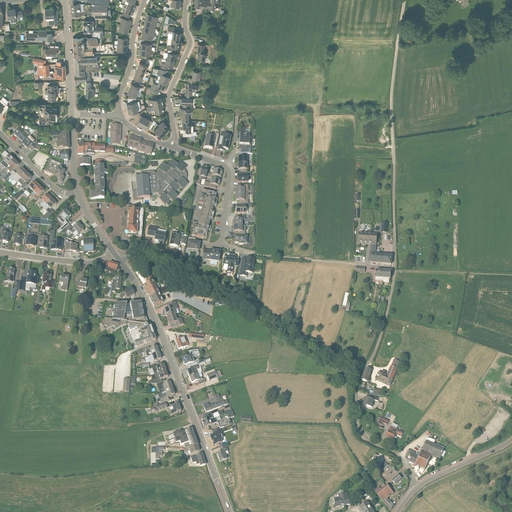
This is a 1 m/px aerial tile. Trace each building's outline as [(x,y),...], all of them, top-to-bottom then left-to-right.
[(136,4),(134,3),(126,0),(124,3),(122,2),(122,4),(124,5),(134,9),(136,5),(136,4)] [(166,0),(166,1),(171,2),(171,5),(175,6),(175,8),(179,9),(179,0),(166,0)] [(206,10),(207,0),(203,0),(195,0),(194,6),(199,7),(199,9),(206,10)] [(218,10),(218,0),(210,0),(210,1),(207,0),(206,10),(206,8),(218,10)] [(106,15),(106,5),(70,2),(70,4),(71,15),(83,14),(83,15),(95,15),(95,16),(106,15)] [(132,14),(134,9),(124,5),(123,7),(126,8),(125,11),(125,10),(123,15),(129,17),(130,14),(132,15),(132,14),(133,14),(132,14)] [(7,10),(8,18),(9,20),(10,20),(10,22),(14,22),(14,17),(22,16),(22,11),(15,12),(15,9),(7,10)] [(54,23),(54,25),(58,25),(58,20),(58,19),(57,19),(57,10),(53,10),(53,9),(44,9),(45,17),(54,17),(54,23)] [(146,20),(156,23),(158,17),(147,14),(146,20)] [(118,24),(129,27),(131,20),(123,18),(121,25),(118,24)] [(93,37),(100,37),(100,31),(101,31),(101,27),(92,27),(92,20),(84,20),(84,31),(93,31),(93,37)] [(155,28),(156,23),(146,20),(144,26),(155,28)] [(128,33),(129,27),(118,24),(118,25),(121,26),(120,31),(128,33)] [(153,34),(155,28),(144,26),(143,31),(153,34)] [(179,40),(180,32),(177,32),(177,31),(174,31),(175,27),(168,26),(167,32),(168,33),(167,38),(171,39),(179,40)] [(52,39),(52,33),(47,33),(47,30),(38,30),(38,33),(26,33),(26,39),(39,39),(39,36),(43,36),(43,39),(52,39)] [(152,40),(153,34),(143,31),(141,37),(152,40)] [(101,44),(101,37),(100,37),(93,37),(73,38),(74,55),(76,54),(77,58),(92,57),(92,45),(101,44)] [(182,41),(179,40),(171,39),(170,45),(167,45),(166,49),(174,50),(175,47),(181,48),(182,41)] [(204,44),(202,44),(198,43),(196,52),(198,53),(197,59),(202,60),(205,60),(206,53),(203,53),(204,44)] [(42,55),(56,55),(56,49),(59,49),(59,45),(49,45),(49,49),(42,49),(42,55)] [(174,53),(174,50),(166,49),(166,53),(167,53),(166,59),(174,60),(174,57),(177,58),(178,53),(174,53)] [(86,66),(85,64),(97,63),(97,62),(100,62),(100,57),(99,57),(92,57),(77,58),(74,58),(75,74),(89,73),(89,71),(99,71),(99,65),(86,66)] [(174,60),(166,59),(165,58),(164,63),(161,62),(160,68),(167,69),(168,66),(173,66),(174,60)] [(55,78),(56,78),(66,77),(65,66),(61,66),(61,62),(55,62),(55,64),(55,65),(55,72),(53,72),(53,75),(55,75),(55,78)] [(49,64),(43,64),(43,68),(37,68),(38,75),(49,74),(49,64)] [(148,72),(145,71),(137,68),(135,73),(143,76),(144,73),(147,74),(148,72)] [(159,80),(167,83),(169,77),(164,74),(166,70),(168,71),(168,70),(159,69),(157,75),(161,76),(159,80)] [(200,71),(198,71),(193,70),(192,78),(189,78),(188,83),(196,85),(197,84),(192,83),(192,79),(198,80),(200,71)] [(142,79),(143,76),(135,73),(133,78),(139,80),(138,81),(142,83),(143,79),(142,79)] [(153,83),(151,88),(159,91),(157,90),(158,88),(164,90),(167,83),(159,80),(158,80),(157,84),(153,83)] [(138,91),(141,84),(134,81),(133,84),(131,83),(129,88),(138,91)] [(90,89),(90,82),(86,82),(86,84),(85,84),(85,85),(86,85),(85,96),(94,97),(94,89),(90,89)] [(196,85),(188,83),(187,88),(186,88),(184,97),(191,97),(192,90),(196,90),(198,91),(199,85),(196,85)] [(47,94),(47,100),(54,100),(55,100),(56,100),(56,95),(58,95),(57,85),(47,85),(47,90),(44,90),(44,94),(47,94)] [(136,96),(138,91),(129,88),(127,93),(128,93),(128,98),(136,98),(136,96)] [(153,106),(163,104),(161,97),(157,98),(157,97),(153,97),(154,99),(149,99),(150,102),(152,102),(153,106)] [(191,97),(184,97),(181,97),(181,98),(178,98),(178,101),(181,101),(181,103),(182,103),(182,108),(186,108),(186,103),(191,103),(191,97)] [(127,103),(126,104),(128,109),(136,107),(135,102),(136,98),(128,98),(127,103)] [(56,109),(56,108),(45,108),(45,103),(39,104),(35,104),(36,117),(35,117),(35,122),(38,121),(38,123),(39,123),(39,122),(52,122),(52,119),(56,119),(56,112),(57,112),(57,111),(57,110),(57,109),(56,109)] [(154,113),(162,112),(161,107),(163,107),(163,104),(153,106),(154,113)] [(137,112),(136,107),(128,109),(129,113),(133,118),(137,115),(139,114),(137,112)] [(186,108),(182,108),(180,108),(179,116),(180,116),(180,114),(182,114),(182,121),(188,121),(188,114),(191,114),(191,108),(186,108)] [(141,115),(140,116),(139,114),(137,115),(139,118),(136,123),(141,126),(145,118),(141,115)] [(152,122),(145,118),(141,126),(145,128),(149,122),(151,123),(152,122)] [(158,125),(165,132),(167,130),(165,128),(167,126),(163,121),(158,125)] [(195,132),(193,132),(193,124),(190,124),(190,121),(188,121),(182,121),(182,129),(185,130),(185,132),(185,133),(182,133),(183,136),(195,136),(195,132)] [(164,133),(165,132),(158,125),(159,126),(153,131),(157,135),(158,134),(161,137),(165,134),(164,133)] [(29,137),(35,131),(21,127),(13,135),(22,143),(22,144),(29,137)] [(69,132),(57,132),(57,131),(50,131),(50,136),(56,136),(56,137),(57,137),(64,136),(64,140),(68,140),(69,140),(69,132)] [(240,154),(247,154),(250,154),(251,146),(249,146),(250,134),(246,133),(245,133),(240,133),(240,135),(237,134),(237,140),(239,140),(239,146),(241,146),(241,148),(240,148),(240,153),(240,154)] [(204,148),(212,149),(214,142),(217,143),(218,135),(211,134),(210,137),(206,136),(204,148)] [(230,136),(221,134),(217,150),(224,152),(225,150),(228,150),(229,146),(230,146),(230,142),(229,142),(230,138),(229,137),(230,136)] [(69,150),(68,140),(64,140),(64,136),(57,137),(57,143),(58,143),(58,147),(64,148),(64,149),(69,150)] [(133,148),(136,138),(130,136),(127,146),(133,148)] [(34,143),(29,137),(22,144),(27,150),(29,148),(32,152),(34,149),(35,147),(32,144),(34,143)] [(138,150),(141,141),(142,140),(136,138),(133,148),(138,150)] [(145,152),(148,143),(141,141),(138,150),(139,150),(139,151),(145,152)] [(145,152),(151,154),(154,145),(148,143),(145,152)] [(67,161),(67,153),(61,153),(61,152),(57,151),(54,158),(60,161),(60,159),(63,159),(63,161),(67,161)] [(247,164),(247,154),(240,154),(239,154),(239,155),(240,155),(240,157),(238,158),(238,160),(237,160),(237,164),(247,164)] [(8,166),(14,160),(9,156),(0,164),(2,166),(5,169),(8,166)] [(50,159),(44,171),(54,175),(54,177),(62,181),(64,177),(62,176),(64,172),(63,171),(64,170),(60,168),(60,170),(58,169),(61,164),(50,159)] [(14,172),(13,171),(18,165),(14,160),(8,166),(10,168),(7,171),(8,172),(9,173),(3,179),(5,181),(8,178),(14,172)] [(187,167),(181,162),(178,165),(172,160),(167,166),(164,163),(159,169),(159,170),(156,174),(153,171),(140,172),(140,177),(135,177),(137,191),(132,192),(133,201),(142,201),(142,198),(150,198),(149,194),(157,193),(161,197),(159,200),(165,205),(170,199),(173,202),(178,196),(175,193),(180,187),(183,190),(188,184),(185,181),(187,179),(186,179),(187,177),(187,173),(185,172),(186,172),(184,170),(187,167)] [(247,173),(247,164),(237,164),(237,168),(238,168),(238,170),(241,170),(241,173),(239,173),(247,173)] [(103,168),(103,166),(95,166),(95,168),(94,168),(95,175),(94,175),(94,182),(104,181),(104,177),(104,174),(108,174),(108,170),(104,170),(103,168)] [(206,177),(207,173),(208,168),(205,166),(204,167),(202,167),(202,169),(199,168),(199,167),(198,167),(196,184),(200,185),(201,178),(206,179),(206,177)] [(211,178),(217,180),(218,177),(220,178),(221,175),(222,175),(223,172),(222,171),(217,170),(213,168),(213,169),(214,169),(212,174),(207,173),(206,177),(211,178)] [(22,169),(16,174),(14,172),(8,178),(12,182),(13,181),(16,184),(18,182),(26,174),(22,169)] [(251,173),(247,173),(239,173),(239,176),(237,176),(237,183),(248,183),(248,177),(251,177),(251,173)] [(30,180),(30,179),(31,178),(26,174),(18,182),(22,186),(20,188),(22,190),(27,186),(25,184),(29,180),(30,180)] [(220,180),(217,180),(211,178),(210,183),(204,182),(203,186),(216,189),(215,189),(216,186),(218,187),(219,184),(220,184),(220,181),(219,181),(220,180)] [(95,191),(96,199),(104,199),(104,189),(104,181),(94,182),(95,182),(95,189),(96,189),(96,191),(95,191)] [(33,192),(39,186),(34,182),(25,191),(30,195),(33,192)] [(235,195),(248,195),(248,185),(237,185),(237,186),(238,186),(238,188),(236,189),(236,191),(234,191),(235,195)] [(35,200),(44,191),(39,186),(33,192),(36,195),(33,198),(35,200)] [(214,198),(215,193),(202,191),(198,207),(202,208),(202,207),(204,207),(199,228),(196,227),(197,223),(192,221),(191,226),(193,227),(191,236),(204,239),(205,235),(206,235),(213,208),(213,207),(213,205),(215,204),(216,198),(214,198)] [(43,208),(52,200),(47,195),(46,196),(46,195),(45,196),(41,200),(40,199),(35,203),(39,207),(40,205),(43,208)] [(248,204),(248,195),(235,195),(235,199),(236,199),(236,201),(238,201),(238,204),(237,204),(238,204),(246,204),(248,204)] [(50,209),(56,204),(52,200),(43,208),(46,211),(45,211),(47,213),(40,220),(42,220),(46,221),(53,212),(50,209)] [(246,204),(238,204),(238,207),(236,207),(236,214),(246,214),(246,204)] [(26,211),(21,205),(18,207),(24,214),(26,211)] [(138,210),(138,209),(133,209),(133,211),(128,211),(127,233),(126,233),(126,234),(125,234),(125,235),(125,236),(126,236),(137,237),(137,236),(141,237),(143,211),(138,210)] [(65,221),(71,216),(66,211),(60,216),(58,218),(64,225),(66,223),(65,221)] [(242,226),(242,220),(245,220),(245,216),(235,216),(235,217),(236,217),(236,219),(233,220),(233,222),(232,222),(232,226),(242,226)] [(75,231),(78,234),(83,230),(84,231),(78,224),(76,226),(75,226),(70,231),(72,234),(75,231)] [(71,228),(69,225),(63,231),(61,232),(64,234),(71,228)] [(235,235),(243,235),(245,235),(245,226),(242,226),(232,226),(232,230),(233,230),(233,232),(236,232),(236,235),(235,235)] [(163,244),(165,236),(156,234),(158,228),(154,227),(152,235),(155,236),(155,241),(159,241),(158,243),(163,244)] [(12,231),(11,231),(2,229),(0,240),(0,241),(8,243),(8,238),(10,239),(12,231)] [(186,241),(187,237),(183,236),(182,237),(176,236),(177,232),(173,231),(171,240),(170,246),(177,247),(178,242),(181,243),(181,245),(185,246),(186,241)] [(376,244),(377,235),(359,233),(358,243),(376,244)] [(34,247),(35,235),(28,234),(26,246),(34,247)] [(20,246),(21,239),(23,239),(23,237),(14,235),(14,238),(15,238),(14,244),(20,246)] [(62,242),(54,241),(54,235),(50,235),(49,244),(51,245),(51,250),(57,250),(57,252),(61,253),(64,253),(65,246),(65,242),(62,242)] [(243,235),(235,235),(234,235),(234,239),(235,244),(238,243),(238,245),(243,245),(243,246),(246,246),(246,245),(247,245),(247,237),(243,237),(243,235)] [(47,242),(48,238),(38,236),(37,244),(39,244),(38,248),(46,249),(46,245),(47,242)] [(195,243),(195,239),(189,238),(187,249),(191,250),(191,251),(198,253),(199,245),(198,245),(198,243),(195,243)] [(68,244),(68,241),(65,241),(65,242),(65,246),(67,246),(66,251),(76,252),(76,246),(71,245),(71,244),(68,244)] [(79,252),(88,252),(92,252),(92,241),(84,241),(84,246),(81,246),(81,245),(79,245),(79,252)] [(378,263),(379,255),(375,254),(376,247),(371,246),(371,253),(370,253),(369,263),(378,263)] [(210,253),(204,252),(204,250),(203,252),(202,259),(209,260),(209,261),(218,262),(220,252),(210,251),(210,253)] [(238,267),(239,259),(235,258),(235,256),(229,256),(229,254),(227,254),(226,255),(225,255),(223,264),(228,265),(227,272),(232,273),(233,266),(238,267)] [(392,256),(379,255),(378,263),(391,265),(392,256)] [(253,265),(254,260),(246,259),(246,260),(242,259),(239,276),(247,277),(248,273),(252,274),(253,269),(253,270),(254,265),(253,265)] [(103,262),(100,270),(100,273),(113,278),(118,265),(110,262),(109,263),(105,262),(103,262)] [(13,280),(14,275),(14,273),(15,273),(15,271),(14,271),(14,270),(7,269),(7,274),(6,274),(5,278),(13,280)] [(383,283),(384,271),(380,271),(376,271),(376,278),(375,281),(383,282),(383,283)] [(36,285),(37,281),(37,277),(35,277),(35,273),(28,272),(27,280),(27,282),(23,281),(22,289),(29,290),(30,284),(36,285)] [(53,282),(50,281),(51,276),(44,275),(43,280),(43,283),(42,283),(41,290),(45,291),(45,288),(52,289),(53,282)] [(66,291),(67,286),(69,278),(61,277),(59,285),(61,285),(60,286),(62,286),(62,291),(66,291)] [(121,278),(117,277),(116,277),(115,281),(113,281),(112,292),(114,292),(115,289),(120,290),(121,278)] [(161,289),(158,284),(155,285),(151,277),(147,279),(149,283),(143,287),(149,299),(159,294),(161,297),(165,295),(171,292),(168,286),(161,289)] [(83,288),(86,288),(87,281),(80,280),(80,284),(78,283),(77,290),(83,291),(83,288)] [(127,298),(130,297),(134,294),(131,289),(127,291),(121,294),(122,297),(126,295),(127,298)] [(163,302),(161,297),(159,294),(149,299),(150,299),(154,307),(158,304),(163,302)] [(167,318),(175,315),(174,311),(178,309),(175,302),(167,305),(168,308),(164,310),(167,318)] [(129,329),(147,326),(149,325),(145,317),(144,318),(142,311),(143,311),(142,311),(141,303),(129,305),(130,305),(130,307),(126,307),(126,305),(127,305),(115,303),(115,307),(114,307),(114,310),(114,311),(113,312),(114,312),(114,313),(112,314),(113,317),(112,320),(104,319),(99,318),(103,327),(106,328),(107,329),(104,330),(104,331),(111,328),(113,331),(112,331),(112,332),(128,326),(129,329)] [(169,325),(174,323),(176,327),(183,324),(181,318),(177,320),(175,315),(167,318),(169,325)] [(150,326),(147,327),(147,326),(129,329),(136,348),(156,341),(150,326)] [(179,350),(188,346),(185,337),(180,339),(175,341),(179,350)] [(152,348),(149,349),(148,347),(142,349),(143,352),(145,351),(147,357),(159,353),(156,347),(152,348)] [(190,364),(191,366),(199,363),(198,360),(194,362),(193,359),(194,358),(199,356),(197,350),(188,352),(190,356),(182,359),(185,366),(190,364)] [(150,364),(156,361),(161,359),(159,353),(147,357),(150,364)] [(391,366),(397,369),(400,362),(394,359),(391,366)] [(205,364),(204,361),(199,363),(191,366),(192,368),(190,369),(190,370),(187,371),(189,377),(197,375),(197,374),(201,373),(199,366),(205,364)] [(165,371),(163,365),(156,367),(155,364),(148,367),(149,370),(152,369),(154,375),(165,371)] [(397,369),(391,366),(390,366),(387,375),(379,372),(376,381),(390,387),(390,385),(397,369)] [(368,382),(370,376),(371,371),(366,369),(362,381),(368,382)] [(161,380),(168,377),(165,371),(152,376),(151,380),(150,381),(148,382),(149,384),(151,384),(152,384),(156,384),(162,382),(161,380)] [(218,378),(215,372),(206,375),(209,381),(218,378)] [(191,383),(197,381),(197,383),(198,382),(199,385),(205,383),(204,379),(202,380),(201,377),(202,377),(201,373),(197,374),(197,375),(189,377),(191,383)] [(165,384),(163,385),(162,382),(156,384),(157,387),(159,387),(160,389),(164,388),(165,391),(172,389),(170,382),(165,384)] [(168,398),(170,397),(175,395),(172,389),(165,391),(166,394),(162,395),(163,399),(160,400),(161,404),(169,401),(168,398)] [(222,396),(219,397),(219,395),(213,397),(216,404),(209,407),(208,404),(203,406),(206,413),(228,404),(227,400),(224,401),(222,396)] [(364,406),(372,407),(374,400),(378,401),(379,396),(371,395),(370,400),(365,399),(364,406)] [(170,415),(173,414),(178,413),(178,412),(181,411),(178,405),(172,407),(173,410),(169,412),(170,415)] [(231,425),(229,419),(234,417),(232,411),(224,415),(219,416),(219,417),(216,419),(217,423),(218,425),(219,427),(219,429),(231,425)] [(213,420),(211,415),(207,416),(207,417),(201,419),(203,422),(201,423),(204,428),(217,423),(216,419),(213,420)] [(380,417),(377,424),(383,427),(384,424),(387,425),(389,421),(380,417)] [(393,440),(394,437),(396,438),(397,436),(401,438),(403,433),(399,431),(398,430),(391,426),(386,437),(393,440)] [(197,447),(195,441),(191,430),(181,433),(180,431),(173,434),(176,444),(176,443),(177,445),(180,444),(181,445),(184,444),(185,448),(188,447),(197,447)] [(213,446),(222,443),(219,436),(221,435),(223,434),(221,430),(217,430),(212,432),(214,435),(210,437),(213,446)] [(436,444),(436,445),(426,441),(422,450),(419,457),(414,454),(415,452),(409,449),(405,458),(408,459),(407,461),(416,465),(425,469),(431,456),(433,457),(434,455),(440,458),(441,456),(445,448),(436,444)] [(220,462),(226,459),(224,453),(228,451),(226,444),(219,447),(221,453),(217,454),(220,462)] [(190,455),(194,454),(199,452),(197,447),(188,447),(185,448),(184,449),(185,452),(189,451),(190,455)] [(200,467),(201,467),(205,465),(202,454),(197,455),(196,455),(190,457),(192,463),(196,462),(196,465),(199,464),(200,467)] [(366,465),(361,470),(365,476),(371,471),(366,465)] [(398,476),(392,481),(395,484),(401,479),(398,476)] [(383,502),(387,507),(390,511),(393,507),(387,499),(393,494),(387,486),(381,490),(378,487),(374,490),(376,494),(383,502)] [(350,505),(348,496),(347,493),(338,495),(338,498),(334,498),(335,508),(350,505)] [(373,511),(370,506),(368,502),(359,508),(361,511),(360,511),(373,511)]
